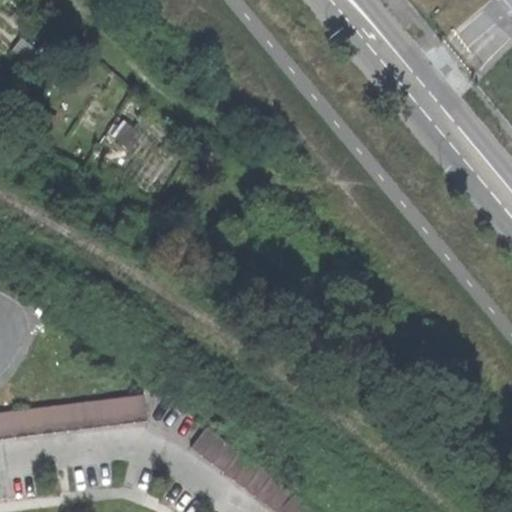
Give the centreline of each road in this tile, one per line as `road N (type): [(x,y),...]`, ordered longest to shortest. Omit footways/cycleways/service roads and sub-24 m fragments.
road 1 (secondary): [(343,0),(511,201)]
road 2 (track): [(76,0),(138,68),(231,135)]
road 3 (unknown): [(425,98),(511,4)]
